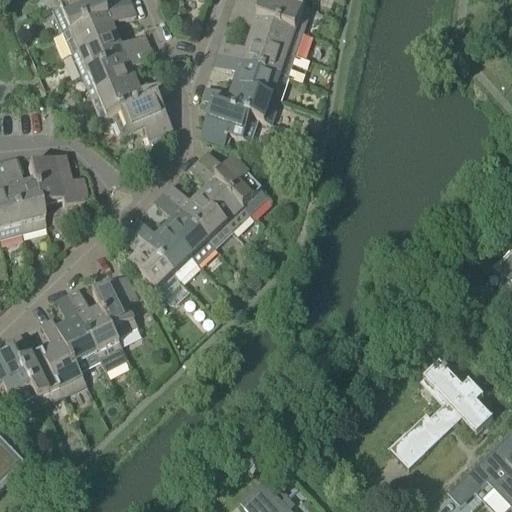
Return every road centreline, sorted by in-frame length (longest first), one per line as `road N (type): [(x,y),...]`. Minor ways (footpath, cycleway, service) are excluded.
road 1 (residential): [(0,334),(125,211)]
road 2 (residential): [(125,211),(76,151),(0,152)]
road 3 (residential): [(125,211),(184,158),(191,94)]
